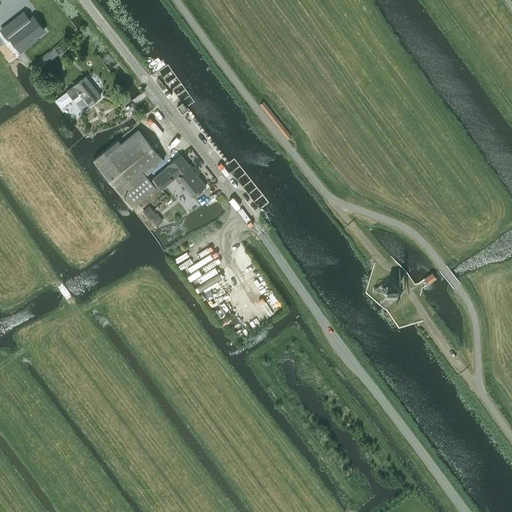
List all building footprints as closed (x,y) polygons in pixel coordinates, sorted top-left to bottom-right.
[(24,13),(1,30),(8,38),(10,37),(13,42),(21,35),(28,44),(36,38),(35,36),(43,30),(35,20),(31,23),(28,18),(24,13)] [(54,49),(30,66),(35,72),(58,54),(54,49)] [(88,105),(100,95),(85,76),(73,85),(74,85),(56,99),(61,107),(79,93),(88,105)] [(263,101),(259,104),(288,140),(291,137),(263,101)] [(176,107),(181,115),(188,111),(182,103),(176,107)] [(93,159),(131,206),(155,187),(149,180),(145,175),(163,160),(138,128),(106,153),(104,150),(93,159)] [(168,165),(149,180),(155,187),(158,184),(161,187),(174,176),(179,183),(181,181),(192,196),(205,185),(180,154),(167,165),(168,165)] [(148,207),(143,212),(148,219),(150,218),(154,214),(148,207)] [(154,214),(150,218),(156,226),(161,222),(155,214),(154,214)] [(424,278),(426,280),(424,281),(425,283),(427,282),(428,283),(436,278),(432,273),(424,278)] [(391,297),(401,289),(393,278),(383,286),(391,297)]
